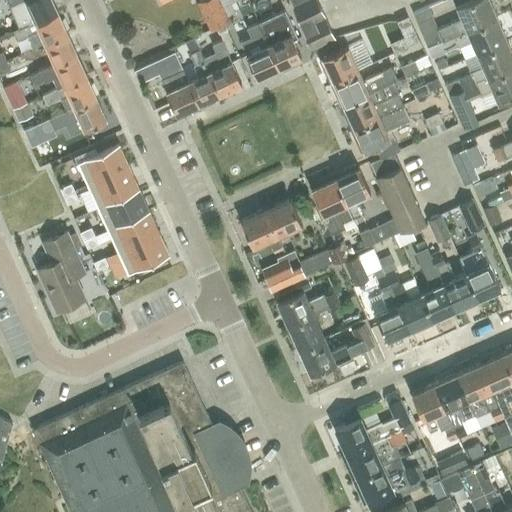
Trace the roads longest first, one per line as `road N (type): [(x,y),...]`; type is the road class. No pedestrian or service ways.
road 1 (residential): [(219,301),(83,0)]
road 2 (residential): [(219,301),(69,367),(43,350),(0,256)]
road 3 (residential): [(276,426),(511,321)]
road 4 (residential): [(276,426),(219,301)]
